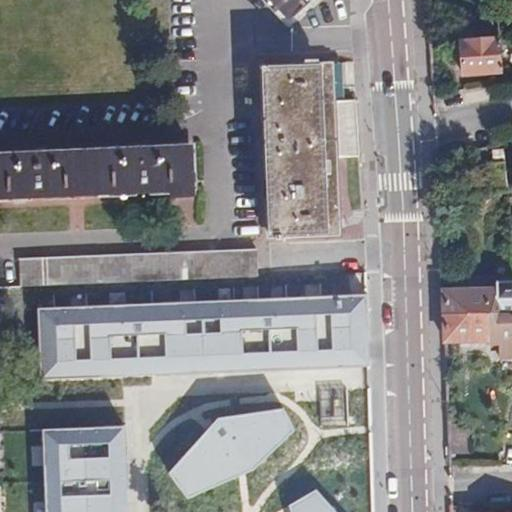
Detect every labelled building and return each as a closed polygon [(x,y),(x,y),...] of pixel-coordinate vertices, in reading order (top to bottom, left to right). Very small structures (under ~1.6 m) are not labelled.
[(270,0),(289,20),(311,0),(270,0)] [(498,40),(496,16),(485,16),(487,41),(498,40)] [(461,76),(501,73),(498,40),(487,41),(458,43),(461,76)] [(335,81),(334,65),(292,67),(292,75),(261,76),(268,234),(299,233),(299,238),(341,236),(340,209),(340,192),(338,166),(338,155),(345,155),(359,154),(357,100),(340,100),(335,101),(335,81)] [(194,148),(154,150),(155,167),(173,166),(174,192),(174,197),(196,196),(194,148)] [(155,167),(154,150),(114,151),(115,194),(174,192),(173,166),(155,167)] [(72,196),(115,194),(114,151),(71,153),(72,196)] [(72,196),(71,153),(9,155),(11,198),(72,196)] [(0,198),(11,198),(9,155),(0,155),(0,198)] [(507,190),(505,160),(474,162),(476,192),(507,190)] [(34,287),(258,277),(257,251),(21,261),(22,287),(34,287)] [(499,288),(439,290),(440,314),(511,311),(511,281),(499,282),(499,288)] [(370,366),(367,293),(32,307),(35,381),(153,376),(370,366)] [(511,311),(440,314),(441,342),(481,341),(481,345),(488,345),(488,361),(509,360),(509,341),(511,340),(511,311)] [(209,432),(170,480),(190,504),(239,480),(243,478),(247,477),(255,473),(293,432),(283,415),(216,424),(213,428),(209,432)] [(444,422),(446,451),(463,451),(462,421),(444,422)] [(128,511),(124,427),(45,431),(46,481),(47,511),(128,511)] [(335,511),(316,491),(290,508),(291,511),(335,511)]
